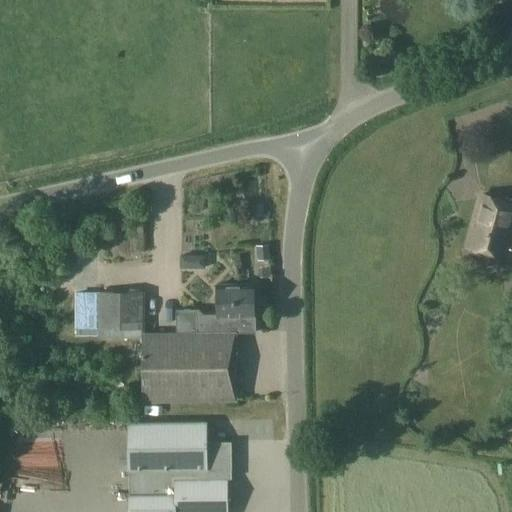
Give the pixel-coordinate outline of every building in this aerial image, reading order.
[(511,202),(481,195),(467,246),(511,258),(510,261),(511,261),(511,202)] [(263,204),(250,206),(251,218),(264,216),(263,204)] [(204,315),(199,309),(200,334),(230,334),(256,333),(256,316),(254,316),(254,284),(217,284),(217,313),(216,313),(216,315),(204,315)] [(142,291),(97,291),(97,329),(142,329),(142,291)] [(74,339),(94,338),(94,307),(73,307),(74,339)] [(176,334),(143,334),(143,402),(231,401),(230,334),(200,334),(199,309),(176,310),(176,334)] [(207,442),(207,422),(127,423),(128,511),(227,511),(228,478),(224,478),(224,470),(232,470),(231,442),(207,442)]
